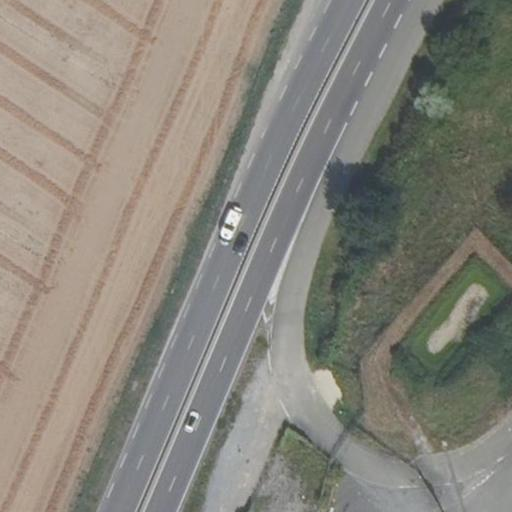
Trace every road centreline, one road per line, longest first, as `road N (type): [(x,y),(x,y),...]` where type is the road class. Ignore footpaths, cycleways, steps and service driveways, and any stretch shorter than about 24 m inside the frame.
road 1 (primary): [(347,0),(121,511)]
road 2 (primary): [(160,511),(340,100)]
road 3 (primary): [(348,445),(318,419),(296,381),(292,322),(323,209),(348,161),(340,100)]
